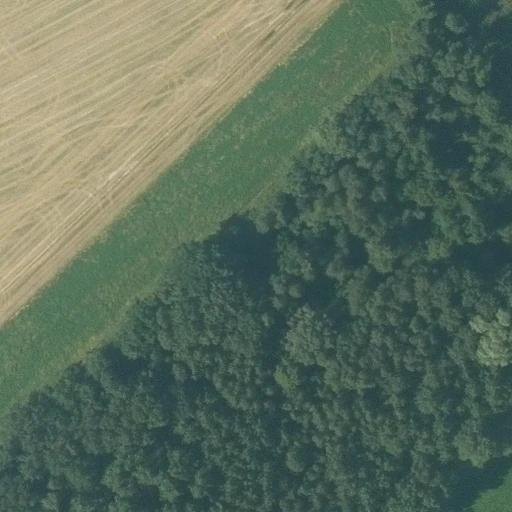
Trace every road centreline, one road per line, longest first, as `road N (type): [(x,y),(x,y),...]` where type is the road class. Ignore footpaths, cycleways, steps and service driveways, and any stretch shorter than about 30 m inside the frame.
road 1 (track): [(511,107),(420,0)]
road 2 (unclassified): [(511,424),(421,511)]
